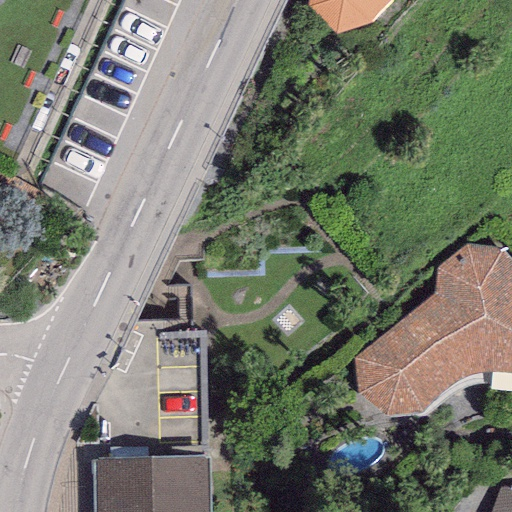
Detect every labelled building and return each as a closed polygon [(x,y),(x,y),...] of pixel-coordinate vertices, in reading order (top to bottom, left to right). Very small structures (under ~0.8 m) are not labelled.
[(364,23),(339,0),(324,0),(332,6),(329,18),(328,32),(335,37),(349,33),(356,24),(364,23)] [(394,0),(339,0),(364,23),(369,28),(394,0)] [(353,363),(358,398),(376,421),(408,419),(423,410),(433,400),(440,393),(452,387),(470,380),(480,379),(491,379),(502,378),(511,379),(511,266),(500,250),(464,246),(435,271),(434,297),(353,363)] [(208,511),(207,463),(93,465),(93,511),(208,511)] [(511,511),(511,487),(498,488),(498,495),(491,511),(511,511)]
